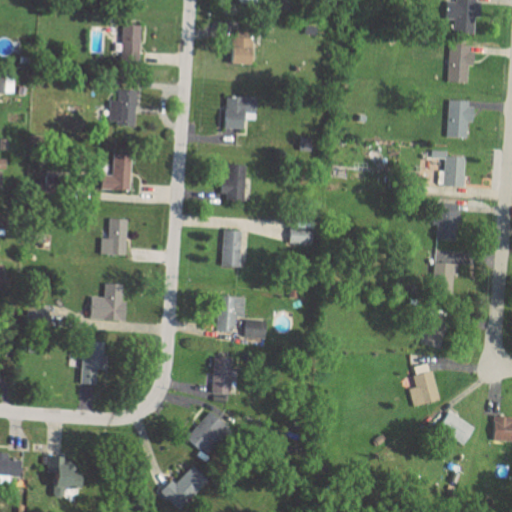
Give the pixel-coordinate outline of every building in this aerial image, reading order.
[(471,33),(472,16),(476,16),(476,0),(442,0),(442,16),(451,17),(451,32),(471,33)] [(118,25),(119,60),(139,59),(138,24),(118,25)] [(249,37),(229,36),(228,63),(248,64),(249,37)] [(465,66),(469,66),(470,44),(445,44),(444,81),(464,82),(465,66)] [(12,74),(0,73),(0,92),(11,93),(12,74)] [(135,88),(110,87),(107,124),(132,125),(135,88)] [(240,128),(240,119),(252,119),(252,97),(221,96),(220,128),(240,128)] [(444,137),(464,137),(464,122),(468,122),(469,100),(444,100),(444,137)] [(462,156),(441,156),(440,186),(461,187),(462,156)] [(242,164),(224,164),(223,178),(218,178),(217,199),(241,200),(242,164)] [(455,210),(435,210),(434,239),(454,239),(455,210)] [(98,237),(97,254),(123,255),(124,219),(106,218),(105,238),(98,237)] [(286,227),(285,243),(307,244),(308,228),(286,227)] [(218,266),(237,267),(238,230),(219,230),(218,266)] [(450,293),(451,263),(432,263),(431,292),(450,293)] [(119,284),(101,283),(100,296),(87,296),(86,319),(121,320),(122,300),(119,300),(119,284)] [(232,317),(241,317),(241,296),(215,295),(213,331),(231,332),(232,317)] [(42,323),(41,306),(23,307),(23,323),(42,323)] [(437,347),(444,318),(424,313),(417,342),(437,347)] [(262,337),(263,320),(242,320),(241,336),(262,337)] [(92,384),(92,370),(102,370),(102,354),(99,354),(100,341),(79,340),(77,383),(92,384)] [(228,393),(229,357),(210,357),(209,393),(228,393)] [(411,406),(436,399),(429,370),(410,375),(412,386),(406,388),(411,406)] [(471,428),(447,410),(435,427),(459,444),(471,428)] [(203,455),(225,427),(205,411),(183,438),(203,455)] [(511,421),(510,421),(511,417),(490,416),(489,441),(511,441),(511,421)] [(20,450),(0,447),(0,473),(17,475),(20,450)] [(50,474),(50,496),(74,496),(75,464),(63,464),(63,456),(41,456),(41,474),(50,474)] [(171,484),(167,480),(156,492),(175,510),(203,480),(188,466),(171,484)]
